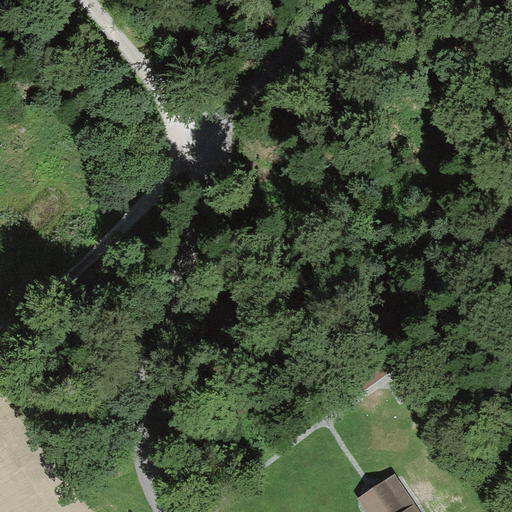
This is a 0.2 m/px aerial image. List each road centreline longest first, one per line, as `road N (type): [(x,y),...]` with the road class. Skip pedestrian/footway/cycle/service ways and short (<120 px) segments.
road 1 (track): [(221,143),(179,161),(72,272),(0,327)]
road 2 (track): [(221,143),(180,115),(85,0)]
